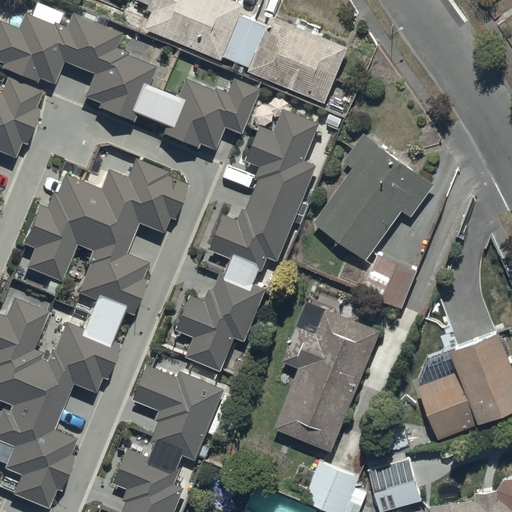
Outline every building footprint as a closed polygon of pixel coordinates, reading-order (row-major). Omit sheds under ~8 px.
[(146,26),(222,57),(245,2),(240,0),(150,0),(148,7),(153,9),(146,26)] [(97,105),(132,120),(155,65),(126,53),(127,51),(114,46),(120,31),(70,10),(64,25),(52,20),(51,23),(23,11),(17,27),(0,19),(0,60),(2,61),(0,66),(36,80),(37,76),(52,82),(62,59),(92,72),(83,95),(98,101),(97,105)] [(249,69),(325,100),(349,45),(272,13),(249,69)] [(34,105),(40,89),(6,75),(0,89),(0,189),(1,187),(0,186),(0,150),(14,156),(20,141),(24,142),(38,107),(34,105)] [(161,132),(196,146),(198,143),(213,149),(223,126),(239,133),(258,87),(231,76),(225,91),(213,86),(212,89),(184,77),(161,132)] [(210,247),(263,269),(268,255),(278,259),(317,163),(305,158),(321,120),(284,106),(275,128),(261,123),(247,158),(260,163),(256,175),(259,177),(247,207),(243,206),(238,218),(224,212),(210,247)] [(314,220),(367,258),(403,209),(412,215),(436,182),(364,131),(344,159),(353,166),(314,220)] [(76,291),(131,313),(145,279),(141,277),(147,261),(125,252),(137,221),(162,231),(168,216),(172,218),(186,183),(165,174),(167,170),(133,157),(126,176),(107,168),(99,187),(63,172),(55,192),(51,190),(45,206),(37,203),(21,242),(33,247),(25,266),(60,280),(75,243),(90,249),(85,262),(88,263),(76,291)] [(363,290),(403,306),(418,268),(379,252),(363,290)] [(187,354),(222,368),(236,335),(245,339),(267,287),(222,269),(214,288),(210,287),(206,298),(192,293),(177,328),(195,335),(187,354)] [(12,493),(47,507),(55,488),(59,490),(73,455),(69,453),(75,438),(53,428),(72,382),(94,392),(100,376),(104,378),(119,342),(64,320),(53,348),(50,347),(45,359),(39,357),(42,351),(32,347),(47,310),(12,296),(4,315),(0,312),(0,399),(10,404),(8,410),(1,407),(0,409),(0,440),(12,445),(3,467),(20,474),(12,493)] [(275,427),(332,450),(382,328),(327,306),(316,331),(297,323),(282,359),(300,366),(275,427)] [(419,384),(440,437),(511,408),(511,357),(501,329),(452,348),(460,368),(419,384)] [(122,511),(174,511),(185,486),(175,482),(181,468),(178,466),(184,453),(197,458),(226,387),(181,369),(178,374),(149,362),(134,398),(160,409),(156,418),(160,420),(152,440),(155,441),(150,455),(128,446),(114,481),(128,487),(124,498),(128,500),(122,511)] [(384,429),(390,450),(410,444),(404,423),(384,429)] [(369,468),(382,510),(422,499),(410,456),(369,468)] [(344,511),(360,475),(320,459),(304,498),(336,511),(344,511)] [(432,511),(511,511),(511,477),(506,478),(497,489),(476,492),(477,499),(431,505),(432,511)]
